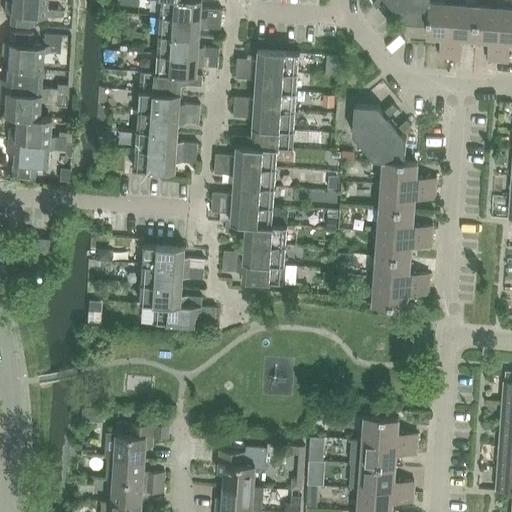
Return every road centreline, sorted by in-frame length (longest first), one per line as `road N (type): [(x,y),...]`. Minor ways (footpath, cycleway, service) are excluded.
road 1 (residential): [(0,197),(195,208),(234,9)]
road 2 (residential): [(448,345),(463,92)]
road 3 (residential): [(10,511),(14,453),(0,337)]
road 4 (residential): [(437,511),(448,345)]
road 5 (residential): [(463,92),(409,81),(343,14)]
